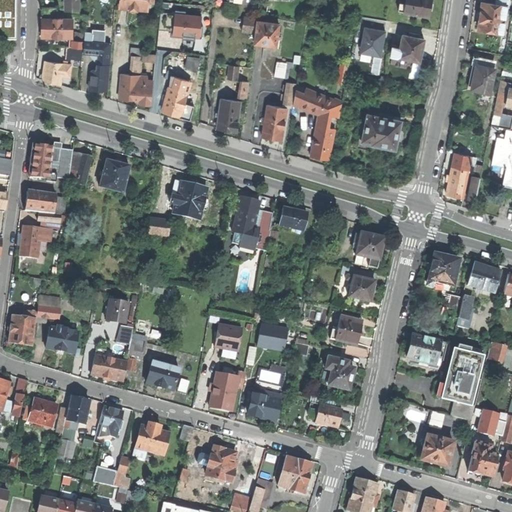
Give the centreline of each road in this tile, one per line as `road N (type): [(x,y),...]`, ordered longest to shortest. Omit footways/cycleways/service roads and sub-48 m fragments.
road 1 (residential): [(419,204),(26,87)]
road 2 (residential): [(24,111),(413,229)]
road 3 (residential): [(0,360),(337,457)]
road 4 (residential): [(362,464),(413,229)]
road 5 (residential): [(419,204),(460,0)]
road 6 (residential): [(0,306),(24,111)]
road 7 (residential): [(362,464),(511,509)]
